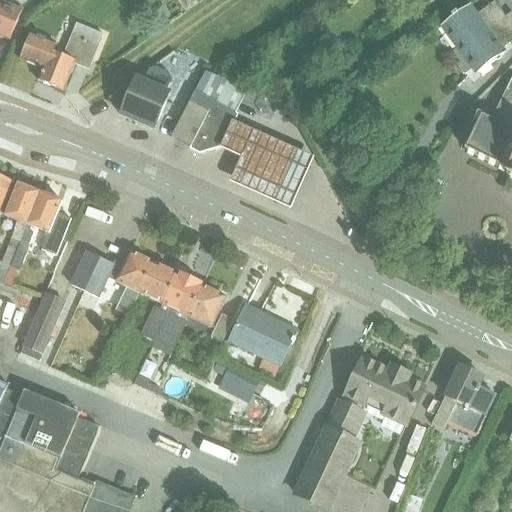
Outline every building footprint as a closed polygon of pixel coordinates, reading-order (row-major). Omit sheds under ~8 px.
[(499,52),(511,42),(511,13),(505,17),(494,2),(473,17),(467,8),(443,25),(459,47),(450,54),(450,57),(464,76),(475,68),(478,73),(502,56),(499,52)] [(0,36),(9,41),(21,12),(0,4),(0,36)] [(88,71),(103,36),(75,25),(62,58),(52,54),(56,45),(30,35),(19,61),(42,70),(37,82),(63,92),(66,86),(65,85),(70,73),(71,74),(74,65),(88,71)] [(171,80),(168,74),(154,68),(148,71),(143,83),(135,79),(133,85),(131,85),(132,84),(131,83),(109,99),(109,100),(110,100),(117,111),(121,113),(120,116),(154,131),(169,94),(166,92),(171,80)] [(204,74),(171,138),(194,150),(199,152),(224,144),(225,142),(236,120),(238,117),(235,115),(247,91),(204,74)] [(511,79),(492,121),(481,116),(464,150),(508,171),(505,176),(511,178),(511,79)] [(315,155),(236,120),(225,142),(224,144),(243,153),(230,180),(292,207),(315,155)] [(0,210),(11,184),(8,183),(9,180),(0,176),(0,210)] [(18,186),(16,185),(4,217),(18,223),(16,227),(1,263),(0,266),(0,285),(2,286),(10,268),(39,194),(31,191),(28,188),(22,185),(18,186)] [(39,194),(26,226),(31,228),(47,234),(41,251),(56,257),(70,220),(57,214),(61,203),(60,203),(58,199),(51,197),(47,197),(39,194)] [(26,226),(10,268),(19,271),(29,247),(28,247),(33,234),(29,232),(31,228),(26,226)] [(114,263),(112,266),(107,278),(108,279),(115,282),(127,288),(116,311),(127,316),(139,294),(138,293),(152,264),(129,253),(122,267),(114,263)] [(107,278),(112,266),(86,254),(71,286),(98,299),(108,279),(107,278)] [(138,293),(139,294),(162,305),(176,275),(152,264),(138,293)] [(161,326),(153,341),(159,344),(156,350),(166,355),(169,349),(172,350),(185,324),(183,324),(186,316),(187,317),(201,287),(202,286),(177,274),(176,275),(162,305),(159,312),(154,310),(149,320),(161,326)] [(201,287),(187,317),(210,328),(224,298),(201,287)] [(20,354),(39,363),(64,304),(45,296),(20,354)] [(278,368),(296,331),(246,307),(228,344),(262,360),(278,368)] [(216,353),(232,321),(221,316),(210,338),(212,339),(207,349),(216,353)] [(152,343),(153,341),(161,326),(149,320),(142,336),(143,336),(142,339),(152,343)] [(262,360),(257,371),(273,379),(278,368),(262,360)] [(309,467),(295,496),(326,510),(357,444),(350,441),(363,415),(362,414),(366,407),(405,426),(423,389),(406,381),(408,376),(390,368),(388,372),(362,360),(344,397),(345,398),(342,405),(339,403),(309,467)] [(252,396),(260,381),(230,366),(219,361),(213,373),(223,378),(222,381),(252,396)] [(482,378),(459,368),(431,426),(442,431),(446,424),(475,438),(495,397),(477,388),(482,378)] [(0,511),(128,511),(134,499),(95,483),(93,487),(76,480),(98,428),(76,419),(78,414),(22,391),(20,397),(5,391),(7,386),(0,383),(0,511)] [(387,511),(404,511),(409,500),(395,494),(387,511)]
